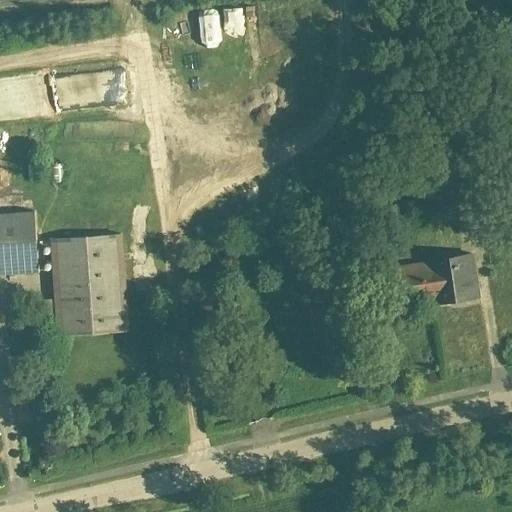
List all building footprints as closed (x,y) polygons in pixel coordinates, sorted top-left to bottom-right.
[(221,15),(200,17),(202,45),(223,43),(221,15)] [(431,218),(472,212),(468,189),(427,196),(431,218)] [(0,274),(34,273),(31,215),(0,217),(0,274)] [(61,333),(123,328),(115,234),(53,239),(61,333)] [(437,298),(473,293),(467,252),(406,260),(410,293),(436,289),(437,298)] [(203,325),(226,321),(221,289),(198,292),(203,325)] [(309,308),(313,341),(340,337),(335,304),(309,308)] [(36,382),(11,384),(14,419),(38,417),(36,382)]
